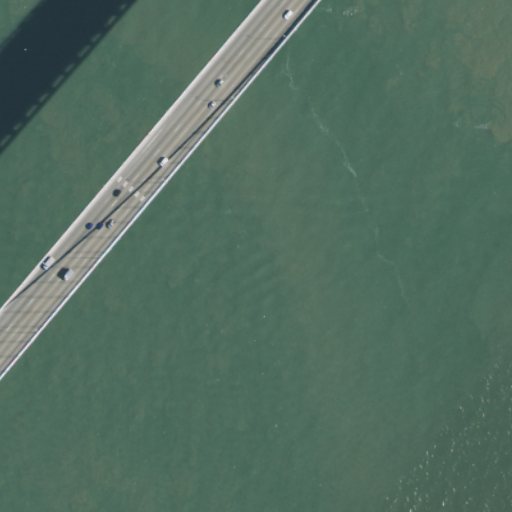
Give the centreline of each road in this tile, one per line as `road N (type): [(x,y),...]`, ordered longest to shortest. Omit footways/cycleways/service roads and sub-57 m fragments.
road 1 (motorway): [(0,356),(301,0)]
road 2 (motorway): [(277,0),(0,327)]
